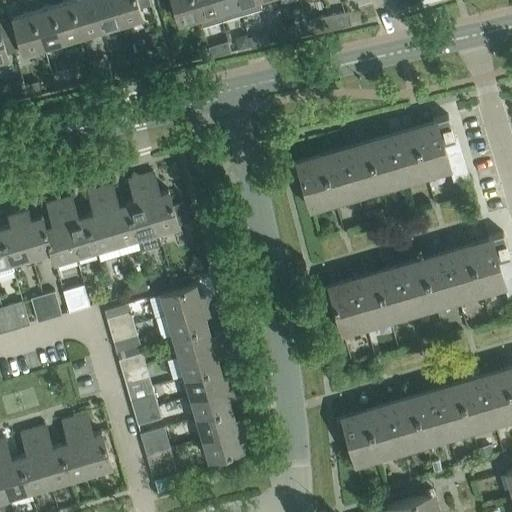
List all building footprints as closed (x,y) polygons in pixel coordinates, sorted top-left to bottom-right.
[(63,39),(51,1),(48,3),(38,5),(36,0),(25,0),(28,8),(32,7),(43,45),(63,39)] [(71,0),(47,0),(48,3),(51,1),(63,39),(82,33),(71,0)] [(93,0),(71,0),(82,33),(101,28),(93,0)] [(121,22),(114,0),(93,0),(101,28),(121,22)] [(114,0),(121,22),(142,16),(136,0),(114,0)] [(199,15),(194,0),(172,0),(179,21),(199,15)] [(215,0),(194,0),(199,15),(201,24),(221,18),(215,0)] [(241,12),(237,0),(215,0),(221,18),(241,12)] [(258,0),(237,0),(241,12),(260,6),(258,0)] [(32,7),(28,8),(19,11),(16,1),(6,4),(11,20),(14,19),(23,51),(43,45),(32,7)] [(341,10),(326,13),(331,27),(344,24),(341,10)] [(331,27),(326,13),(307,18),(311,31),(331,27)] [(104,60),(92,63),(95,79),(108,76),(104,60)] [(448,113),(432,118),(434,123),(298,163),(312,211),(313,211),(311,206),(449,166),(452,179),(469,174),(460,144),(457,145),(448,113)] [(153,169),(140,173),(157,229),(178,223),(178,222),(188,219),(182,201),(172,204),(172,202),(168,188),(156,191),(153,182),(156,182),(153,169)] [(135,197),(126,200),(136,235),(140,248),(161,242),(157,229),(140,173),(128,176),(132,189),(135,188),(138,196),(135,197)] [(136,235),(126,200),(115,203),(112,195),(115,194),(112,181),(99,185),(116,241),(136,235)] [(116,241),(99,185),(87,188),(91,201),(94,200),(97,208),(85,212),(95,247),(116,241)] [(95,247),(85,212),(74,215),(71,207),(74,206),(71,193),(58,197),(75,253),(95,247)] [(75,253),(58,197),(46,200),(51,217),(44,219),(43,219),(51,248),(54,259),(75,253)] [(51,248),(43,219),(44,219),(42,212),(30,216),(27,206),(18,209),(31,254),(51,248)] [(379,207),(370,210),(373,220),(382,217),(379,207)] [(31,254),(18,209),(8,212),(11,222),(0,224),(0,225),(10,260),(31,254)] [(0,262),(10,260),(0,225),(0,262)] [(511,261),(503,230),(487,235),(489,241),(330,287),(342,330),(504,284),(507,296),(511,295),(511,261)] [(195,254),(190,266),(200,270),(205,258),(195,254)] [(164,271),(149,275),(152,286),(167,281),(164,271)] [(198,292),(195,281),(160,291),(166,312),(211,299),(208,289),(198,292)] [(83,283),(63,289),(69,310),(89,304),(83,283)] [(54,288),(42,292),(49,316),(61,312),(54,288)] [(95,302),(110,298),(108,290),(93,295),(95,302)] [(49,316),(42,292),(30,296),(37,319),(49,316)] [(22,298),(1,304),(8,328),(29,322),(22,298)] [(214,309),(211,299),(166,312),(172,332),(207,322),(204,312),(214,309)] [(0,330),(8,328),(1,304),(0,304),(0,330)] [(106,316),(110,328),(134,321),(130,309),(106,316)] [(137,333),(134,321),(110,328),(113,340),(137,333)] [(178,353),(223,340),(220,330),(210,333),(207,322),(172,332),(178,353)] [(226,350),(223,340),(178,353),(184,373),(219,363),(216,353),(226,350)] [(118,357),(122,370),(146,363),(142,350),(118,357)] [(151,383),(146,363),(122,370),(128,390),(151,383)] [(222,374),(219,363),(184,373),(190,394),(235,381),(232,372),(222,374)] [(511,367),(342,418),(357,466),(358,466),(356,461),(511,414),(511,367)] [(238,391),(235,381),(190,394),(196,415),(231,405),(228,394),(238,391)] [(158,404),(151,383),(128,390),(134,410),(158,404)] [(161,415),(158,404),(134,410),(137,422),(161,415)] [(234,416),(231,405),(196,415),(202,435),(247,422),(244,413),(234,416)] [(86,410),(73,414),(82,443),(90,470),(112,463),(101,428),(92,431),(86,410)] [(90,470),(82,443),(73,414),(62,417),(68,438),(60,440),(69,469),(70,476),(90,470)] [(69,469),(60,440),(51,443),(45,422),(33,426),(42,454),(50,482),(70,476),(69,469)] [(249,432),(247,422),(202,435),(208,456),(218,453),(219,456),(228,453),(227,451),(243,446),(240,435),(249,432)] [(139,430),(145,451),(169,444),(163,423),(139,430)] [(50,482),(42,454),(33,426),(21,429),(27,450),(19,453),(27,482),(29,488),(50,482)] [(4,434),(0,435),(0,467),(9,494),(29,488),(27,482),(19,453),(10,455),(7,456),(5,448),(8,447),(4,434)] [(173,457),(169,444),(145,451),(149,464),(172,457),(173,457)] [(175,465),(172,457),(149,464),(152,472),(175,465)] [(0,496),(9,494),(0,467),(0,496)] [(434,511),(428,491),(385,503),(387,511),(434,511)]
